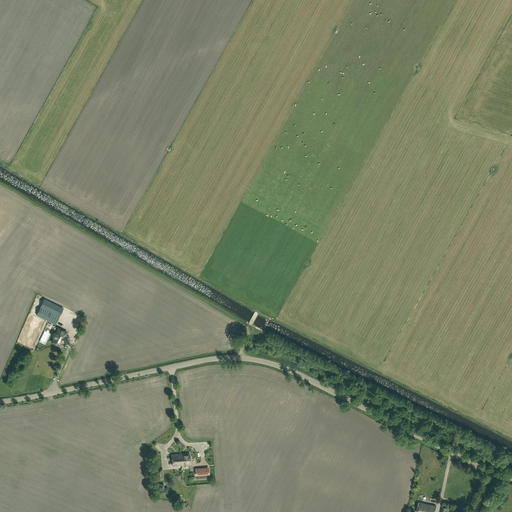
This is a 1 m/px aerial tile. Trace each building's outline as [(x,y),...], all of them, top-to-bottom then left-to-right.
[(56,314),(60,307),(45,299),(41,307),(56,314)] [(56,314),(41,307),(37,315),(52,322),(56,314)] [(66,337),(65,337),(67,332),(59,328),(57,333),(56,332),(55,333),(54,333),(54,334),(53,334),(53,335),(54,336),(54,337),(52,342),(60,345),(63,341),(64,341),(66,337)] [(191,457),(190,457),(190,453),(180,454),(181,465),(191,464),(190,461),(191,461),(191,460),(191,457)] [(181,465),(180,454),(171,455),(172,466),(181,465)] [(162,469),(155,470),(156,480),(163,479),(162,469)] [(435,511),(436,506),(419,503),(416,511),(435,511)]
